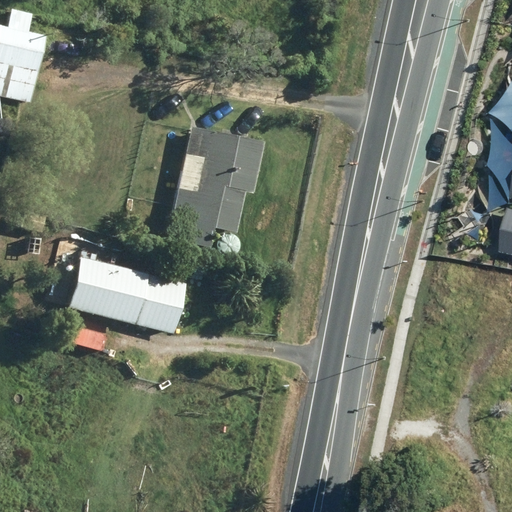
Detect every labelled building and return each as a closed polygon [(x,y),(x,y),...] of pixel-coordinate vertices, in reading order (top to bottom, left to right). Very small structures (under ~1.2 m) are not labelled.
[(40,34),(23,31),(27,13),(6,8),(2,26),(0,25),(0,96),(25,102),(40,34)] [(183,222),(179,241),(203,246),(207,227),(230,232),(238,190),(247,192),(257,141),(185,126),(166,218),(183,222)] [(499,251),(511,253),(511,195),(511,197),(511,210),(508,210),(499,251)] [(13,226),(35,231),(39,214),(17,210),(13,226)] [(23,236),(21,253),(34,254),(36,237),(23,236)] [(64,307),(167,333),(179,283),(76,257),(64,307)] [(101,336),(58,323),(50,346),(94,360),(101,336)]
